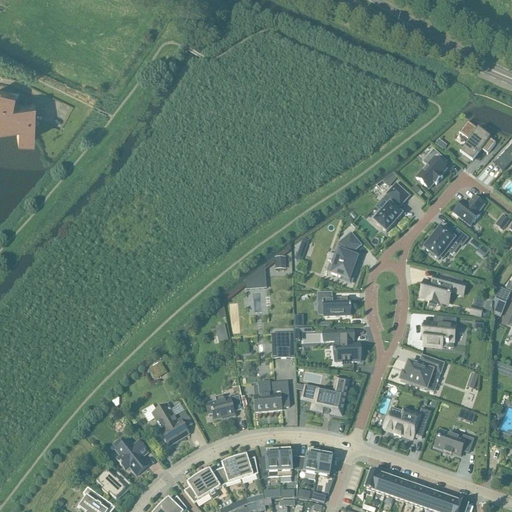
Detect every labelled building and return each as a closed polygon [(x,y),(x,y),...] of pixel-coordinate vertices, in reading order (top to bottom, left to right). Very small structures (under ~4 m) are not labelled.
[(0,90),(0,127),(17,125),(16,138),(32,139),(34,103),(13,105),(16,98),(9,96),(10,93),(0,90)] [(471,162),(470,162),(470,163),(471,163),(471,162),(481,151),(487,156),(495,145),(489,140),(477,131),(467,124),(459,135),(469,142),(460,154),(471,162)] [(439,140),(435,145),(442,151),(446,146),(439,140)] [(511,145),(494,166),(495,167),(503,173),(511,162),(511,145)] [(416,179),(428,191),(434,184),(436,186),(441,181),(443,179),(441,177),(446,171),(443,168),(448,164),(438,155),(433,151),(438,155),(416,179)] [(393,176),(388,179),(393,184),(397,180),(393,176)] [(396,186),(386,196),(387,197),(376,209),(381,214),(374,223),(386,234),(392,227),(392,228),(396,223),(402,216),(394,209),(397,206),(400,208),(409,198),(398,188),(396,186)] [(420,193),(414,188),(411,191),(417,196),(420,193)] [(463,203),(454,215),(470,228),(480,216),(478,214),(483,207),(482,205),(474,199),(468,206),(463,203)] [(503,217),(495,226),(502,231),(509,222),(503,217)] [(440,230),(424,251),(439,262),(441,259),(443,261),(448,254),(446,252),(454,241),(461,246),(466,238),(455,230),(449,237),(440,230)] [(341,281),(350,285),(355,271),(353,271),(357,259),(350,257),(351,254),(359,247),(350,236),(340,245),(338,249),(337,253),(339,254),(331,275),(342,279),(341,281)] [(472,241),(469,245),(477,251),(480,247),(472,241)] [(481,248),(477,253),(484,259),(488,253),(481,248)] [(285,258),(275,259),(275,270),(286,270),(285,258)] [(421,296),(420,298),(428,301),(428,303),(438,306),(439,300),(448,303),(451,293),(459,295),(460,293),(462,285),(439,279),(433,278),(431,285),(424,283),(421,296)] [(332,294),(317,294),(317,302),(323,302),(324,318),(327,318),(350,318),(350,312),(350,310),(351,310),(351,308),(350,308),(349,301),(332,301),(332,294)] [(475,298),(472,307),(483,310),(483,300),(475,298)] [(499,304),(494,315),(500,318),(505,306),(499,304)] [(469,317),(481,320),(483,310),(472,307),(469,317)] [(423,333),(422,341),(424,341),(423,348),(424,348),(441,350),(442,343),(446,343),(446,345),(448,345),(449,344),(453,344),(454,337),(456,321),(455,320),(440,319),(434,318),(433,325),(424,324),(423,333)] [(475,322),(475,330),(483,331),(484,323),(475,322)] [(224,326),(215,329),(219,344),(228,342),(224,326)] [(353,331),(326,332),(326,343),(332,343),(332,361),(340,360),(340,367),(360,366),(359,346),(353,346),(353,342),(353,331)] [(272,360),(294,359),(294,335),(293,335),(271,335),(272,360)] [(444,364),(422,356),(419,367),(409,363),(405,374),(404,373),(401,380),(427,390),(433,372),(441,375),(444,364)] [(161,364),(149,371),(155,381),(167,374),(161,364)] [(471,374),(469,381),(476,384),(478,377),(471,374)] [(305,388),(302,401),(308,402),(313,403),(311,411),(323,414),(322,415),(329,416),(329,415),(341,418),(342,412),(343,413),(348,389),(350,382),(336,379),(335,386),(333,396),(318,393),(319,390),(305,388)] [(289,408),(288,390),(287,383),(270,385),(270,383),(258,384),(258,386),(254,386),(255,397),(254,397),(255,415),(282,412),(281,409),(289,408)] [(228,420),(235,419),(234,413),(242,411),(239,399),(230,401),(230,400),(224,402),(224,398),(215,400),(216,404),(206,406),(208,417),(212,416),(214,422),(227,419),(228,420)] [(156,412),(151,415),(154,420),(157,426),(157,427),(157,428),(158,430),(159,431),(161,432),(162,433),(160,434),(169,448),(189,436),(185,431),(189,428),(192,426),(184,413),(180,415),(177,417),(175,418),(170,411),(167,406),(163,408),(161,408),(158,409),(156,411),(156,412)] [(389,415),(383,431),(386,432),(393,435),(393,436),(401,439),(401,438),(412,441),(413,438),(421,440),(430,414),(422,411),(420,418),(416,416),(403,412),(401,419),(389,415)] [(468,415),(465,423),(472,425),(475,417),(468,415)] [(450,433),(449,436),(440,432),(439,432),(439,433),(433,449),(444,453),(444,454),(451,457),(451,455),(460,458),(462,453),(468,455),(470,451),(473,441),(465,439),(450,433)] [(116,451),(116,452),(121,458),(117,461),(120,465),(122,468),(122,467),(126,471),(130,469),(136,477),(146,470),(149,467),(146,464),(142,459),(144,457),(148,455),(139,443),(135,446),(133,448),(128,442),(123,446),(116,451)] [(283,452),(278,452),(280,479),(292,479),(292,472),(298,472),(299,460),(291,459),(291,451),(283,451),(283,452)] [(266,460),(259,462),(262,480),(262,481),(267,480),(272,480),(280,479),(278,452),(274,453),(274,452),(266,452),(266,460)] [(299,460),(298,472),(304,473),(304,475),(317,477),(321,455),(320,455),(316,454),(316,453),(308,452),(306,460),(299,460)] [(317,477),(329,479),(333,457),(325,455),(325,456),(321,455),(317,477)] [(238,471),(241,481),(258,476),(258,475),(255,460),(248,462),(247,457),(243,458),(240,459),(237,459),(234,460),(238,471)] [(217,472),(224,487),(241,481),(238,471),(234,460),(229,462),(222,465),(223,470),(217,472)] [(198,477),(209,496),(210,496),(213,502),(219,498),(215,492),(224,487),(217,472),(212,475),(209,471),(202,475),(198,477)] [(110,496),(116,502),(123,497),(122,496),(131,486),(118,474),(113,479),(106,473),(97,484),(104,490),(102,493),(108,498),(110,496)] [(371,473),(365,490),(375,494),(381,477),(371,473)] [(190,489),(184,493),(194,505),(194,506),(209,496),(198,477),(194,480),(187,485),(190,489)] [(381,477),(375,494),(384,497),(390,480),(381,477)] [(390,480),(384,497),(394,500),(400,484),(390,480)] [(400,484),(394,500),(404,504),(410,487),(400,484)] [(404,504),(413,507),(419,490),(410,487),(404,504)] [(87,498),(78,509),(82,511),(109,511),(113,507),(91,492),(88,489),(83,496),(87,498)] [(419,490),(413,507),(423,511),(429,494),(419,490)] [(268,492),(264,492),(264,496),(264,500),(272,499),(272,491),(268,492)] [(429,494),(423,511),(426,511),(433,511),(439,497),(429,494)] [(313,495),(311,501),(324,505),(326,498),(313,495)] [(439,497),(433,511),(444,511),(449,501),(439,497)] [(159,509),(162,511),(186,511),(187,511),(177,499),(177,498),(172,503),(168,500),(159,509)] [(58,502),(56,506),(62,509),(64,506),(64,504),(65,503),(59,500),(59,501),(58,502)] [(246,500),(233,505),(236,511),(243,508),(249,506),(249,505),(248,504),(247,503),(246,500)] [(449,501),(444,511),(455,511),(458,504),(457,504),(449,501)]
